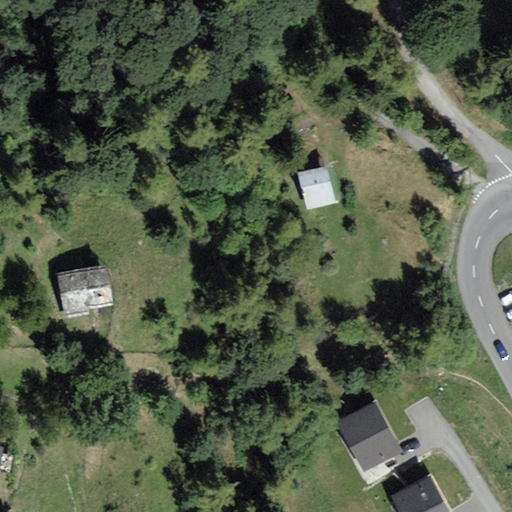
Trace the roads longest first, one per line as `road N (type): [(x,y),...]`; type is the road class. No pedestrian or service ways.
road 1 (track): [(511,179),(411,62),(399,0)]
road 2 (unclassified): [(511,203),(489,219),(473,271),(511,369)]
